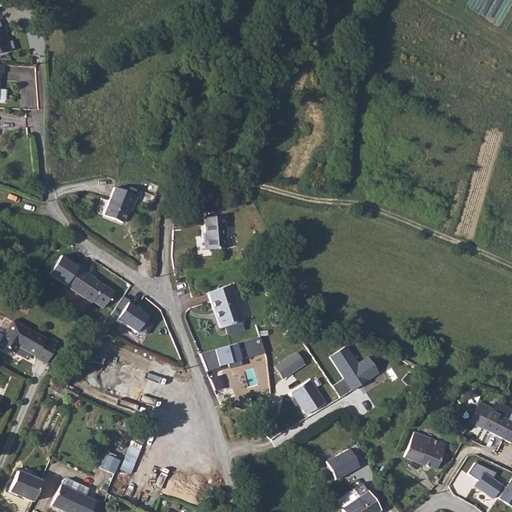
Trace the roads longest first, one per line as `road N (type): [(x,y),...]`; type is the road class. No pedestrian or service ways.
road 1 (track): [(388,0),(367,33),(368,64),(357,80),(354,170),(335,192),(323,200),(255,183),(170,187)]
road 2 (residential): [(151,288),(86,245),(49,194),(38,68)]
road 3 (residential): [(237,511),(178,315),(151,288)]
road 4 (track): [(323,200),(365,205),(511,262)]
